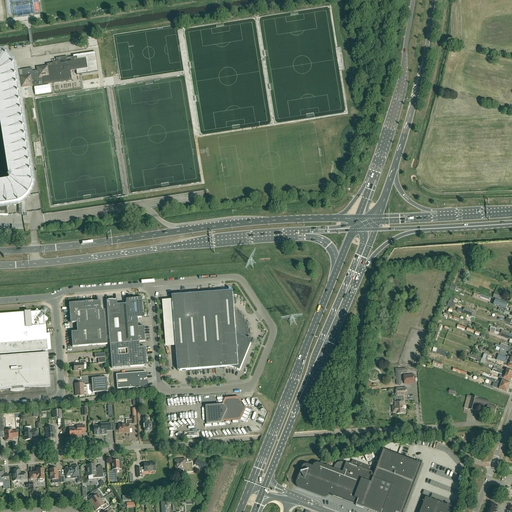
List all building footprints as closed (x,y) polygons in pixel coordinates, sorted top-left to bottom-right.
[(22,99),(16,65),(14,61),(12,58),(11,57),(10,56),(10,55),(8,54),(6,52),(4,51),(0,49),(0,216),(8,216),(7,216),(6,208),(18,206),(22,204),(26,201),(29,197),(32,193),(34,188),(35,184),(22,99)] [(32,85),(33,85),(34,85),(34,86),(46,84),(57,82),(65,81),(70,80),(69,71),(70,71),(80,70),(87,69),(86,58),(79,59),(77,59),(77,57),(67,58),(67,57),(56,58),(56,62),(53,62),(53,63),(53,65),(51,65),(52,66),(48,66),(47,66),(37,67),(37,71),(32,71),(32,68),(22,70),(22,73),(24,73),(25,76),(23,76),(20,77),(21,87),(32,86),(32,85)] [(172,300),(176,347),(178,371),(216,368),(225,367),(228,367),(230,367),(240,371),(251,344),(252,344),(252,343),(254,340),(249,338),(249,339),(247,338),(247,337),(247,335),(247,334),(247,332),(247,330),(246,329),(246,327),(245,326),(245,325),(244,323),(244,322),(243,321),(243,320),(242,319),(241,318),(240,316),(239,315),(238,314),(237,313),(235,312),(234,311),(233,291),(223,292),(210,293),(193,294),(181,295),(172,296),(172,300)] [(494,294),(493,298),(503,302),(505,297),(494,294)] [(129,343),(139,342),(145,342),(144,327),(138,327),(137,322),(137,320),(137,318),(143,318),(142,298),(125,299),(126,304),(123,304),(117,305),(116,300),(106,301),(108,321),(110,344),(129,343)] [(176,347),(172,300),(167,301),(163,301),(167,348),(170,347),(176,347)] [(508,304),(495,300),(493,305),(506,310),(508,304)] [(72,347),(107,344),(104,310),(101,311),(100,301),(69,303),(70,323),(76,323),(77,332),(71,332),(72,347)] [(474,311),(465,308),(463,313),(473,316),(474,311)] [(0,354),(47,351),(46,341),(45,321),(47,319),(37,310),(34,312),(0,314),(0,354)] [(139,345),(139,342),(129,343),(110,344),(111,369),(144,366),(146,363),(145,347),(139,348),(139,345)] [(511,355),(511,356),(511,355),(511,350),(508,349),(497,345),(496,348),(501,349),(502,349),(507,351),(507,352),(511,353),(511,355)] [(438,349),(436,354),(445,358),(447,352),(438,349)] [(0,390),(50,387),(47,354),(0,357),(0,390)] [(105,354),(95,354),(95,358),(98,358),(98,364),(105,363),(105,354)] [(472,355),(471,358),(478,360),(477,362),(480,363),(482,359),(472,355)] [(497,358),(511,363),(511,358),(510,360),(507,359),(507,358),(498,355),(497,358)] [(496,360),(498,360),(509,365),(508,367),(511,368),(511,363),(497,358),(496,360)] [(484,359),(482,368),(489,370),(490,368),(486,367),(488,360),(484,359)] [(80,364),(73,364),(74,371),(84,370),(83,363),(86,363),(86,360),(80,361),(80,364)] [(395,370),(397,385),(400,385),(399,373),(407,372),(406,369),(395,370)] [(511,377),(511,376),(493,369),(492,371),(504,376),(504,378),(511,381),(511,377)] [(116,375),(117,389),(147,387),(147,381),(146,381),(145,379),(147,378),(146,372),(116,375)] [(404,376),(404,384),(414,383),(413,375),(404,376)] [(482,375),(481,378),(508,388),(510,383),(503,380),(502,381),(492,376),(491,379),(482,375)] [(91,379),(92,382),(92,393),(96,393),(105,392),(108,392),(107,378),(91,379)] [(481,378),(494,382),(492,387),(499,389),(507,392),(508,388),(481,378)] [(75,384),(76,396),(84,395),(83,384),(75,384)] [(394,397),(395,403),(395,407),(392,407),(393,414),(396,413),(396,414),(405,414),(404,396),(407,396),(406,388),(396,389),(396,397),(394,397)] [(242,397),(248,399),(250,394),(244,391),(242,397)] [(465,405),(464,408),(468,409),(475,411),(477,404),(487,407),(486,411),(495,414),(497,408),(497,407),(492,406),(492,405),(489,403),(489,402),(489,401),(478,398),(479,398),(472,396),(472,397),(468,396),(467,397),(467,398),(465,405)] [(206,406),(191,407),(192,425),(207,424),(221,423),(222,420),(240,419),(245,408),(238,399),(234,399),(226,400),(215,400),(216,405),(210,406),(206,406)] [(53,418),(56,418),(56,419),(62,418),(61,410),(52,411),(52,414),(53,414),(53,418)] [(145,432),(149,432),(150,432),(151,432),(152,431),(151,428),(153,428),(153,424),(151,424),(151,423),(148,424),(148,418),(143,418),(144,429),(145,428),(145,432)] [(100,426),(93,426),(94,435),(106,434),(106,431),(110,431),(110,424),(100,424),(100,426)] [(116,431),(117,432),(118,432),(119,433),(125,433),(129,433),(129,425),(118,425),(118,428),(117,428),(116,429),(116,431)] [(69,428),(70,437),(81,437),(81,433),(84,433),(84,426),(77,426),(77,428),(69,428)] [(55,434),(56,434),(55,430),(54,430),(54,428),(45,428),(46,439),(55,438),(55,434)] [(37,430),(32,431),(31,430),(24,430),(25,440),(32,440),(32,436),(34,436),(34,437),(38,437),(37,430)] [(12,431),(4,431),(5,441),(7,441),(7,442),(10,441),(11,441),(13,441),(12,438),(18,437),(17,431),(12,432),(12,431)] [(333,469),(320,464),(318,463),(316,464),(315,464),(313,465),(313,467),(308,465),(307,465),(305,465),(304,465),(302,467),(302,468),(296,482),(296,484),(296,485),(297,487),(298,488),(299,489),(323,498),(324,498),(326,498),(328,497),(329,496),(329,495),(357,505),(359,506),(361,505),(362,505),(363,504),(364,502),(378,507),(377,509),(378,511),(403,511),(421,465),(383,450),(376,469),(353,460),(351,465),(346,463),(344,462),(342,462),(339,462),(337,463),(335,465),(334,467),(333,469)] [(183,470),(183,473),(193,472),(193,466),(186,467),(185,459),(175,460),(176,470),(183,470)] [(206,463),(198,459),(195,464),(203,469),(206,463)] [(113,471),(109,471),(110,481),(116,481),(116,470),(122,469),(121,462),(119,462),(118,461),(112,462),(113,471)] [(144,472),(155,471),(154,463),(148,464),(148,463),(143,463),(144,468),(141,468),(136,468),(137,478),(142,477),(141,471),(144,471),(144,472)] [(91,465),(84,465),(84,466),(87,465),(88,471),(86,471),(86,476),(93,476),(93,478),(103,478),(102,470),(102,471),(99,471),(99,470),(96,471),(95,470),(95,465),(94,464),(92,464),(91,465)] [(77,483),(82,483),(81,475),(78,475),(78,466),(73,466),(73,468),(70,468),(69,467),(67,467),(67,468),(66,468),(66,476),(71,476),(71,479),(77,479),(77,483)] [(34,472),(29,473),(30,479),(37,479),(38,479),(39,480),(39,481),(43,481),(43,480),(43,479),(44,479),(44,468),(36,469),(37,472),(36,472),(34,473),(34,472)] [(49,469),(50,480),(52,480),(52,484),(61,483),(61,476),(58,476),(57,469),(49,469)] [(20,470),(12,471),(13,481),(20,481),(20,480),(26,479),(26,473),(22,473),(22,474),(20,474),(20,470)] [(0,483),(3,483),(4,489),(9,489),(8,475),(5,475),(5,476),(3,476),(3,473),(0,472),(0,483)] [(93,505),(101,500),(97,495),(89,500),(93,505)] [(450,511),(453,507),(449,506),(448,504),(446,505),(426,497),(420,511),(450,511)] [(101,500),(93,505),(96,511),(101,507),(103,510),(109,506),(107,503),(104,505),(101,500)]
